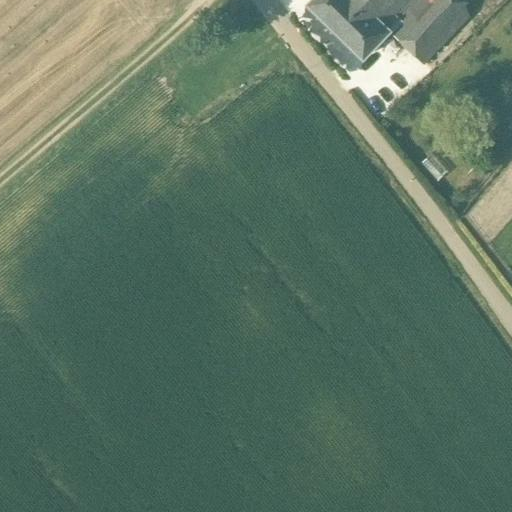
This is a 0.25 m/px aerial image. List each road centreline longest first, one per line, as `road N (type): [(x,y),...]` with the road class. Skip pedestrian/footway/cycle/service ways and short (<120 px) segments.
road 1 (unclassified): [(260,0),(511,339)]
road 2 (track): [(0,179),(211,0)]
